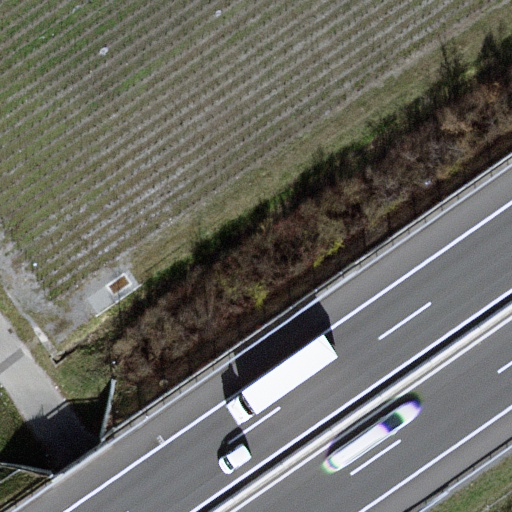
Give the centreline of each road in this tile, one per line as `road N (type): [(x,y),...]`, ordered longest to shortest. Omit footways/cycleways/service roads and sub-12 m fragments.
road 1 (track): [(511,15),(13,360)]
road 2 (motorway): [(511,243),(127,511)]
road 3 (motorway): [(299,511),(511,363)]
road 4 (track): [(75,453),(0,339)]
